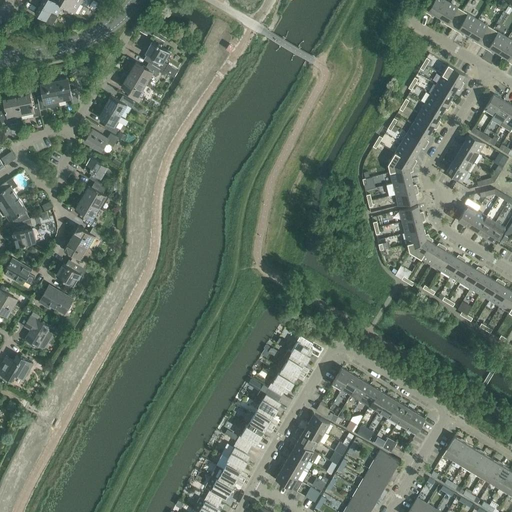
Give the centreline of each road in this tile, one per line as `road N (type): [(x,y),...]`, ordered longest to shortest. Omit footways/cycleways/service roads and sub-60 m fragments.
road 1 (residential): [(237,511),(339,347),(445,416)]
road 2 (residential): [(511,270),(439,226),(426,176),(488,69)]
road 3 (tertiary): [(0,61),(89,38),(138,0)]
